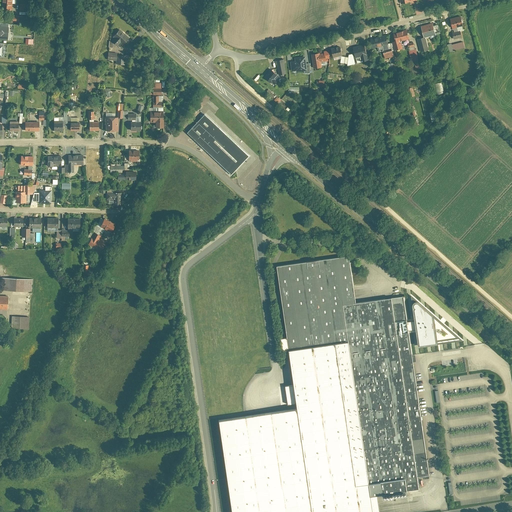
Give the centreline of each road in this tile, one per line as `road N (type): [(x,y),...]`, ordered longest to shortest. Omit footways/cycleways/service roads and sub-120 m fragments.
road 1 (residential): [(260,198),(251,217),(184,272),(216,511)]
road 2 (unclassified): [(495,0),(266,56),(217,50)]
road 3 (unknown): [(259,235),(296,511)]
road 4 (track): [(0,444),(127,212)]
road 5 (residential): [(0,209),(127,212),(166,143)]
road 6 (primary): [(372,221),(511,342)]
road 7 (residential): [(166,143),(0,142)]
